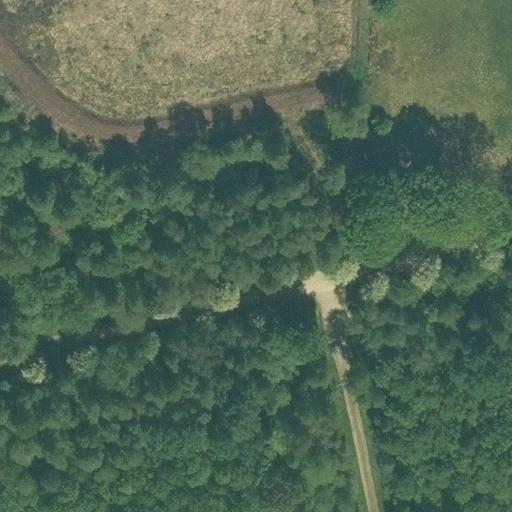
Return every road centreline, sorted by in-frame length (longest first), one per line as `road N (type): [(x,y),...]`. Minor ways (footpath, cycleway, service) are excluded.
road 1 (track): [(326,279),(0,360)]
road 2 (track): [(326,279),(369,511)]
road 3 (track): [(511,232),(377,266)]
